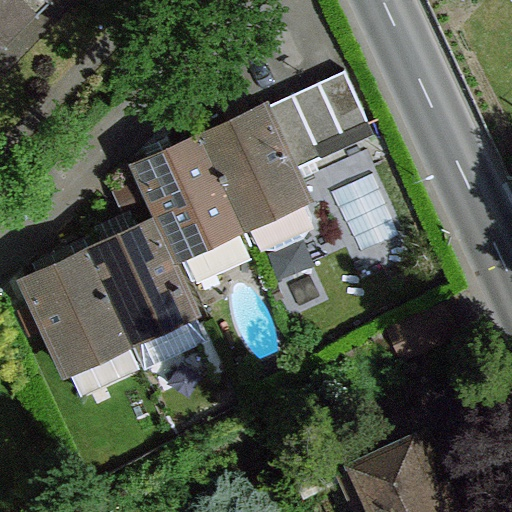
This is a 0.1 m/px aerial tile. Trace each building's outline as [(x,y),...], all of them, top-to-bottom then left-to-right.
[(0,0),(0,40),(39,0),(0,0)] [(346,69),(321,81),(345,133),(370,121),(346,69)] [(321,81),(295,93),(319,145),(345,133),(321,81)] [(295,93),(267,106),(297,169),(324,156),(319,145),(295,93)] [(203,133),(245,223),(249,222),(304,197),(309,195),(297,169),(267,106),(266,103),(203,133)] [(182,252),(219,235),(245,223),(203,133),(140,162),(182,252)] [(380,165),(340,186),(371,243),(411,223),(380,165)] [(304,197),(249,222),(257,240),(265,245),(278,248),(306,234),(311,224),(313,216),(304,197)] [(172,256),(154,217),(91,248),(133,338),(197,309),(172,256)] [(219,235),(182,252),(195,280),(222,268),(227,253),(219,235)] [(133,338),(91,248),(28,277),(69,367),(133,338)] [(457,333),(445,305),(395,327),(407,354),(457,333)] [(197,309),(133,338),(146,368),(210,338),(197,309)] [(441,511),(460,503),(428,434),(348,472),(366,511),(441,511)] [(464,511),(460,503),(441,511),(464,511)]
